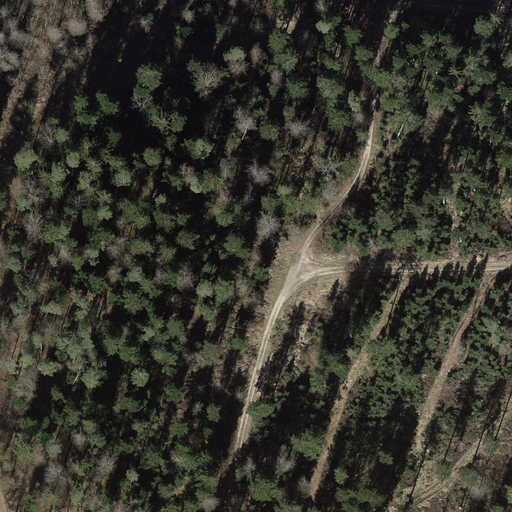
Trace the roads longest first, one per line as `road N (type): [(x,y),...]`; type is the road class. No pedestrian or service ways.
road 1 (track): [(0,162),(64,98),(126,79),(387,8),(511,10)]
road 2 (track): [(391,0),(379,37),(372,137),(359,175),(313,236),(263,335),(229,511)]
road 3 (track): [(297,269),(511,262)]
